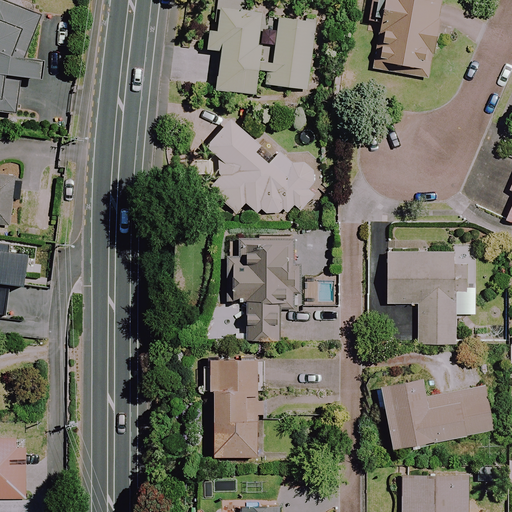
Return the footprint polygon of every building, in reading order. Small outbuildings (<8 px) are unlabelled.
[(426,79),(439,0),(372,0),(369,21),(380,23),(372,70),(426,79)] [(47,59),(29,55),(39,13),(0,3),(0,112),(14,116),(23,79),(42,83),(47,59)] [(258,14),(221,11),(220,31),(211,31),(209,51),(220,51),(217,91),(266,95),(266,86),(314,89),(319,23),(258,18),(258,14)] [(255,141),(228,120),(207,147),(221,158),(220,176),(205,194),(234,217),(245,203),(258,214),(319,216),(322,153),(285,152),(261,133),(255,141)] [(0,224),(14,225),(18,177),(0,174),(0,224)] [(511,190),(502,218),(511,221),(511,190)] [(365,313),(361,226),(338,228),(343,314),(365,313)] [(299,309),(297,237),(241,239),(241,257),(230,257),(231,304),(245,303),(246,340),(280,339),(279,310),(299,309)] [(0,316),(6,317),(10,285),(23,287),(27,253),(0,249),(0,316)] [(451,254),(391,251),(388,304),(419,305),(418,343),(450,345),(452,295),(464,296),(465,267),(451,267),(451,254)] [(253,359),(214,360),(218,457),(256,456),(253,359)] [(423,397),(420,378),(383,384),(393,449),(490,432),(483,387),(423,397)] [(0,498),(24,499),(25,441),(0,440),(0,498)] [(405,511),(462,511),(463,476),(406,476),(405,511)]
